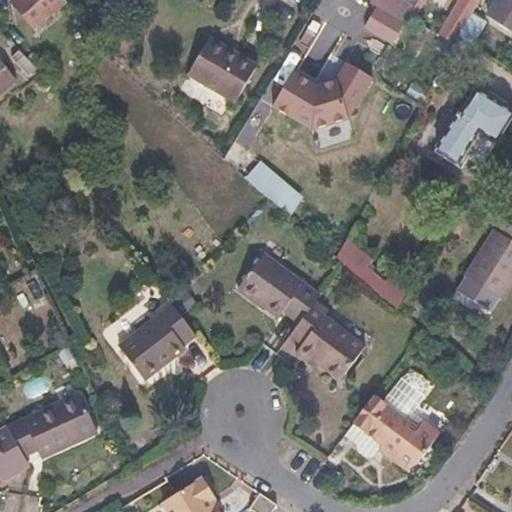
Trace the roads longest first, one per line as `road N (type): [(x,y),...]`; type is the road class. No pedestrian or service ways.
road 1 (residential): [(511,383),(428,511)]
road 2 (residential): [(324,511),(265,467),(238,412)]
